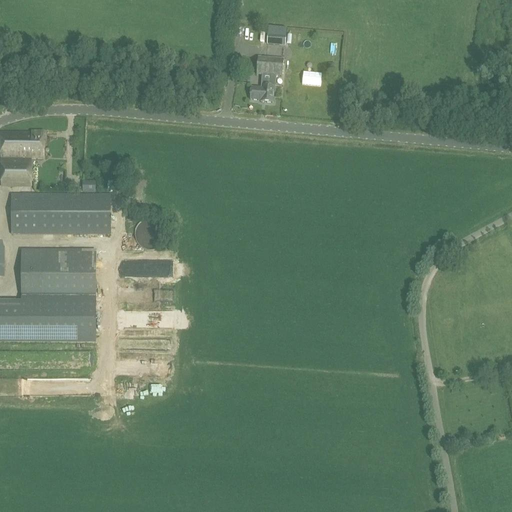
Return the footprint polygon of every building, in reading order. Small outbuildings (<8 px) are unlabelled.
[(277,35),(277,31),(269,30),(268,45),(285,47),(287,36),(277,35)] [(257,76),(263,76),(262,86),(262,89),(251,88),(250,101),(260,101),(260,103),(273,104),(276,77),(283,78),(285,59),(258,57),(257,76)] [(21,159),(32,159),(44,159),(44,131),(31,131),(31,132),(21,132),(21,159)] [(32,185),(32,159),(21,159),(21,132),(1,132),(1,185),(32,185)] [(111,235),(111,195),(111,194),(108,194),(83,194),(11,194),(11,235),(111,235)] [(136,241),(138,244),(140,247),(143,249),(146,251),(150,252),(153,252),(157,251),(160,249),(163,247),(165,244),(167,241),(168,237),(168,233),(167,230),(165,227),(163,224),(160,222),(157,220),(153,219),(149,219),(146,220),(143,222),(140,224),(137,227),(136,230),(135,234),(135,237),(136,241)] [(21,273),(5,273),(5,303),(0,302),(0,343),(95,344),(95,303),(95,252),(21,252),(21,273)] [(166,328),(166,314),(135,315),(136,329),(166,328)] [(161,385),(147,386),(148,398),(162,397),(161,385)]
